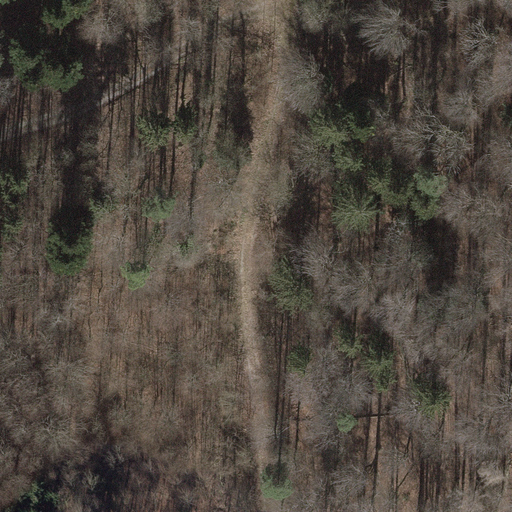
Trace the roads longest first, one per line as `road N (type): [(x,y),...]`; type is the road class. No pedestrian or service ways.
road 1 (track): [(269,511),(248,252),(299,0)]
road 2 (track): [(269,0),(103,98),(0,137)]
